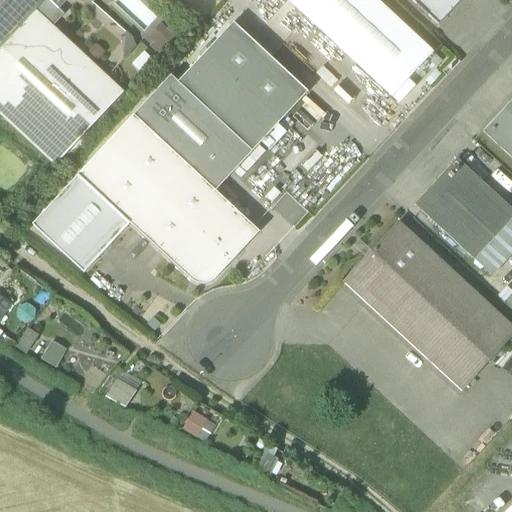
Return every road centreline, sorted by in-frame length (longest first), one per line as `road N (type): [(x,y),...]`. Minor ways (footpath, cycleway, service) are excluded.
road 1 (track): [(387,511),(304,449),(224,404),(0,233)]
road 2 (residential): [(239,328),(511,34)]
